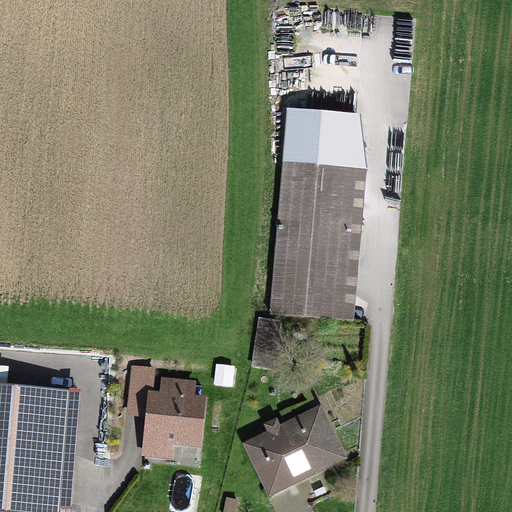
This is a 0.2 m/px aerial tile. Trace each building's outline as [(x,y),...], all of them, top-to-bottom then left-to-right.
[(286,107),(267,316),(354,324),(367,169),(361,113),(286,107)] [(253,318),(248,357),(264,359),(270,320),(253,318)] [(141,391),(147,392),(149,371),(129,368),(126,401),(140,401),(141,391)] [(147,392),(141,391),(140,401),(137,461),(170,463),(171,448),(198,450),(201,399),(190,398),(191,380),(159,378),(158,392),(147,392)] [(0,387),(0,499),(49,504),(59,393),(0,387)] [(311,403),(238,439),(263,487),(335,452),(311,403)]
